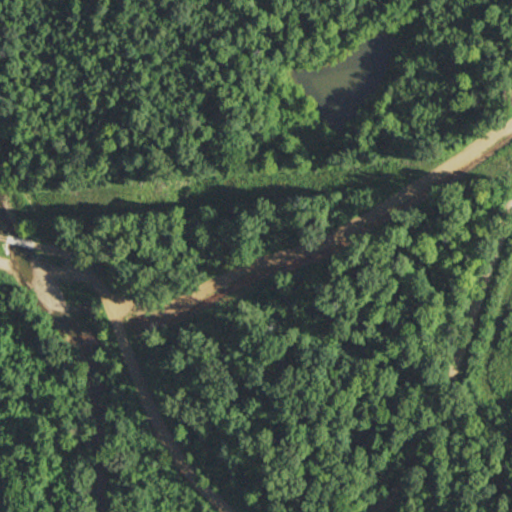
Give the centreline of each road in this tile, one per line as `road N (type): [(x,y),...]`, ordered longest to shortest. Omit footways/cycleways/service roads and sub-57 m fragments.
road 1 (residential): [(511,178),(0,214)]
road 2 (residential): [(377,511),(511,205)]
road 3 (residential): [(95,511),(86,497),(89,390),(57,262),(38,239),(0,231)]
